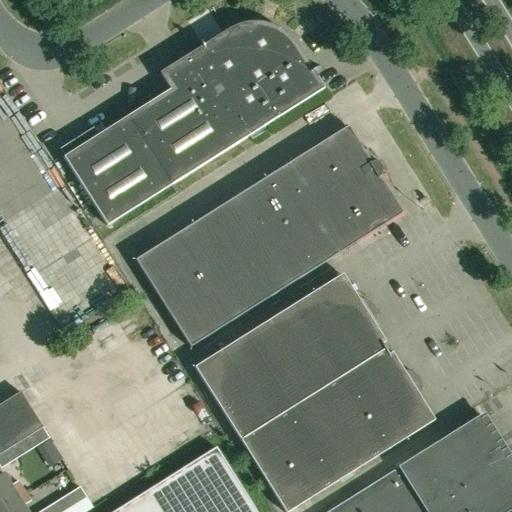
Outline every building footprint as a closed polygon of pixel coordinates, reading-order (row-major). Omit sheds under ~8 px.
[(106,226),(171,186),(324,89),(312,71),(309,73),(293,48),(288,42),(282,36),(274,31),(266,28),(258,27),(249,27),(241,28),(233,31),(229,34),(164,75),(173,88),(63,158),(106,226)] [(190,348),(402,214),(385,187),(377,179),(383,173),(377,162),(368,164),(364,154),(347,127),(209,214),(135,261),(190,348)] [(240,441),(388,348),(342,275),(194,368),(240,441)] [(388,348),(240,441),(284,511),(288,511),(434,421),(388,348)] [(0,455),(43,428),(21,393),(0,405),(0,455)] [(327,511),(504,511),(511,508),(511,466),(480,416),(398,468),(398,469),(394,472),(393,471),(327,511)] [(43,428),(0,455),(0,468),(1,469),(49,439),(43,428)] [(49,439),(39,445),(43,452),(53,446),(49,439)] [(256,511),(216,448),(113,511),(256,511)] [(17,482),(11,486),(4,474),(0,476),(0,507),(23,493),(17,482)] [(65,511),(86,499),(80,488),(40,511),(65,511)] [(27,511),(24,506),(30,503),(23,493),(0,507),(0,511),(27,511)]
